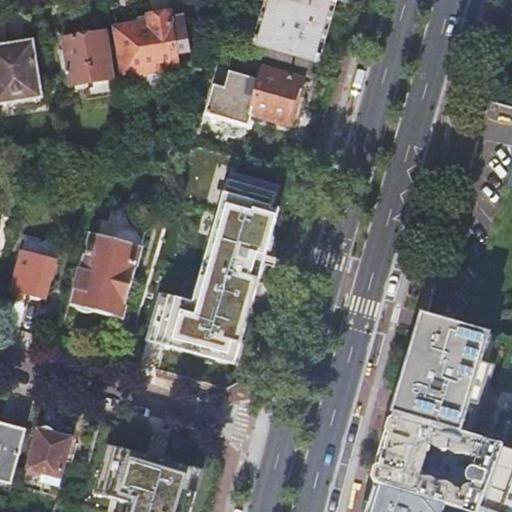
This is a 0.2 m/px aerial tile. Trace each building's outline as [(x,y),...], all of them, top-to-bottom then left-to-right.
[(271,0),(259,44),(316,60),(334,0),(333,0),(271,0)] [(151,22),(116,28),(124,76),(179,67),(170,13),(150,16),(151,22)] [(67,56),(61,57),(63,72),(70,71),(70,73),(67,73),(68,76),(70,76),(72,86),(114,79),(106,33),(64,40),(67,56)] [(32,43),(0,47),(0,104),(21,101),(20,93),(40,89),(32,43)] [(259,44),(254,59),(267,62),(312,75),(316,60),(259,44)] [(261,80),(251,114),(253,114),(297,127),(304,101),(299,99),(304,81),(265,69),(261,80)] [(207,113),(248,125),(251,114),(261,80),(231,71),(226,88),(215,84),(207,113)] [(218,173),(200,238),(234,248),(240,229),(260,234),(273,189),(218,173)] [(93,234),(72,306),(122,319),(143,247),(137,234),(123,230),(111,237),(110,239),(93,234)] [(22,252),(12,290),(29,295),(32,299),(38,301),(42,298),(44,299),(55,260),(22,252)] [(164,294),(145,289),(136,319),(156,325),(152,339),(191,349),(204,304),(202,303),(204,297),(188,293),(187,298),(165,292),(164,294)] [(480,361),(484,347),(489,337),(491,333),(427,314),(420,340),(397,417),(488,443),(499,406),(487,402),(476,399),(479,391),(483,392),(491,365),(486,363),(480,361)] [(484,347),(480,361),(486,363),(493,338),(489,337),(484,347)] [(497,367),(491,365),(483,392),(479,391),(476,399),(487,402),(497,367)] [(504,448),(488,443),(397,417),(376,485),(465,511),(480,511),(487,493),(504,448)] [(0,423),(0,489),(9,492),(25,436),(0,428),(0,426),(1,424),(0,423)] [(39,429),(26,476),(59,484),(72,438),(39,429)] [(188,511),(201,472),(107,443),(92,495),(136,508),(134,511),(188,511)] [(480,511),(465,511),(376,485),(367,511),(511,511),(511,478),(511,479),(511,478),(511,450),(504,448),(480,511)]
